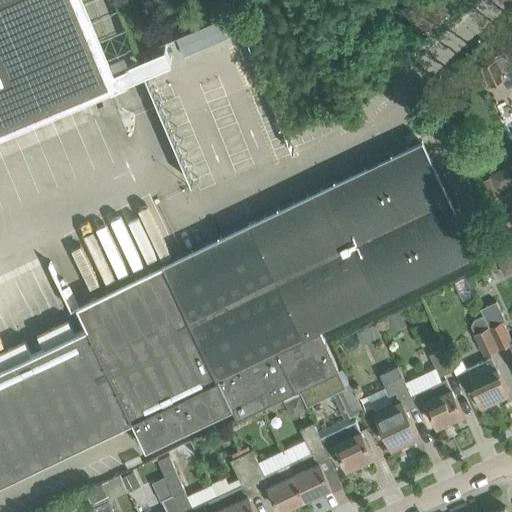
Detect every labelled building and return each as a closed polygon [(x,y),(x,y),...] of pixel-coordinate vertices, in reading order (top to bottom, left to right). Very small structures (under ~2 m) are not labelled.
[(0,0),(0,121),(104,78),(108,86),(149,68),(143,54),(139,56),(109,68),(81,0),(0,0)] [(453,11),(443,0),(417,0),(403,7),(415,19),(428,33),(453,11)] [(166,45),(143,54),(149,68),(172,59),(166,45)] [(511,49),(481,64),(489,82),(490,85),(506,78),(511,74),(511,49)] [(321,329),(336,322),(489,249),(475,220),(463,225),(422,139),(79,304),(89,325),(0,367),(0,483),(133,420),(147,448),(233,407),(238,419),(340,369),(321,329)] [(511,163),(490,174),(491,177),(484,181),(492,196),(511,185),(511,163)] [(498,261),(504,272),(511,268),(511,260),(510,256),(498,261)] [(407,324),(399,308),(385,314),(394,331),(407,324)] [(490,325),(491,325),(485,314),(479,317),(484,328),(474,333),(485,355),(500,348),(490,325)] [(40,343),(73,330),(68,318),(35,331),(40,343)] [(511,341),(511,338),(503,320),(502,319),(496,322),(491,325),(490,325),(500,348),(511,341)] [(375,322),(363,328),(368,341),(381,334),(375,322)] [(0,361),(29,351),(25,340),(0,348),(0,361)] [(431,354),(441,375),(455,369),(445,347),(431,354)] [(509,392),(500,374),(492,356),(478,362),(457,372),(464,388),(473,384),(483,404),(509,392)] [(406,380),(412,391),(441,377),(435,366),(406,380)] [(364,409),(350,381),(349,382),(344,371),(332,377),(350,416),(364,409)] [(412,394),(411,394),(403,374),(385,382),(395,401),(387,405),(375,410),(392,446),(418,434),(406,408),(416,403),(412,394)] [(464,413),(455,395),(447,377),(412,394),(416,403),(419,410),(429,406),(438,425),(464,413)] [(301,393),(286,400),(293,415),(307,408),(301,393)] [(373,455),(365,437),(356,420),(321,437),(330,455),(339,451),(347,468),(373,455)] [(330,455),(321,437),(314,422),(301,427),(308,444),(301,456),(289,462),(294,472),(306,497),(331,486),(319,460),(330,455)] [(181,450),(194,444),(192,438),(156,455),(171,489),(173,493),(181,511),(225,511),(222,505),(218,496),(207,501),(206,500),(193,506),(171,454),(181,450)] [(251,449),(249,445),(240,449),(242,453),(242,454),(258,489),(268,484),(280,509),(306,497),(294,472),(289,462),(265,473),(253,448),(251,449)] [(256,511),(248,493),(258,489),(242,454),(231,459),(243,484),(229,490),(230,490),(218,496),(222,505),(225,511),(256,511)] [(134,470),(123,474),(129,488),(140,484),(134,470)] [(115,511),(102,481),(86,489),(95,508),(96,511),(115,511)] [(181,511),(173,493),(163,498),(166,506),(153,511),(181,511)]
